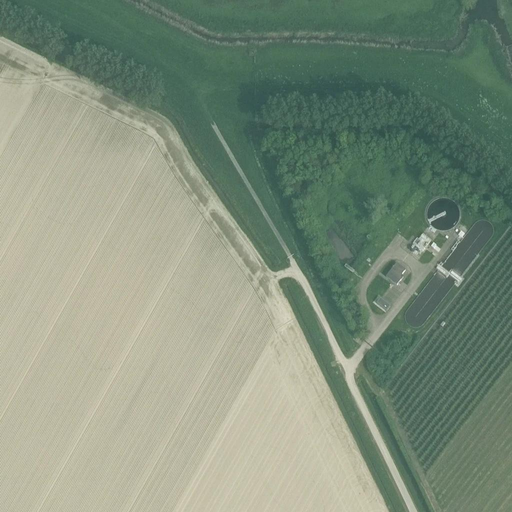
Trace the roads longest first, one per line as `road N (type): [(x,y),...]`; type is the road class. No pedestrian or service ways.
road 1 (track): [(197,86),(442,87),(511,141)]
road 2 (unclassified): [(412,511),(289,256)]
road 3 (track): [(53,0),(146,47),(197,86)]
road 4 (track): [(289,256),(207,115)]
